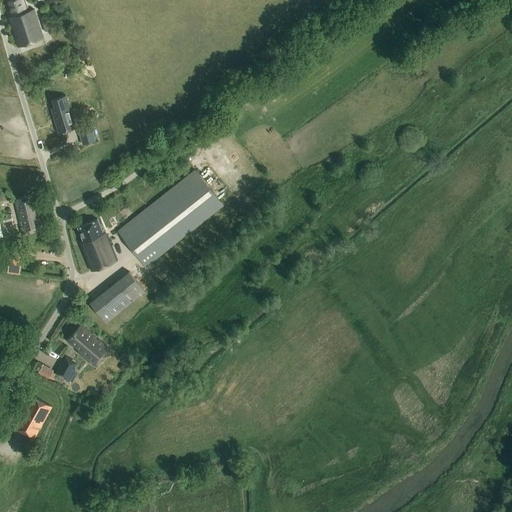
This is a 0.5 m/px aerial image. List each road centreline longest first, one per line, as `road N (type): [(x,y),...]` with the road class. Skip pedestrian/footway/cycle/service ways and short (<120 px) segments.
road 1 (unclassified): [(0,411),(68,292),(59,217)]
road 2 (unclassified): [(59,217),(0,23)]
road 3 (unclassified): [(204,118),(129,179),(59,217)]
